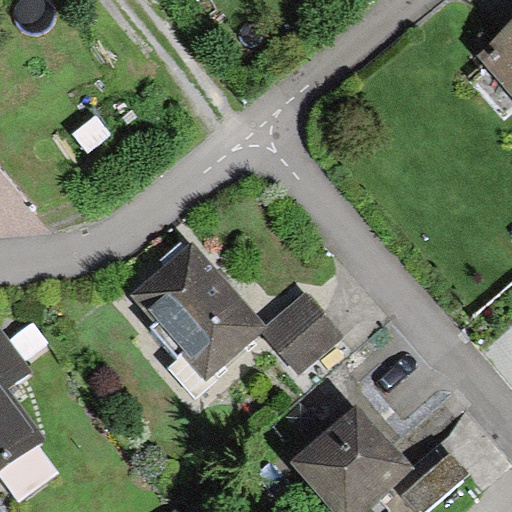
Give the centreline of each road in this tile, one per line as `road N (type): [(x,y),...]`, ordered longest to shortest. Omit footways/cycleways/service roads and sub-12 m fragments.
road 1 (residential): [(256,131),(511,427)]
road 2 (residential): [(0,267),(89,252),(256,131)]
road 3 (residential): [(256,131),(412,0)]
